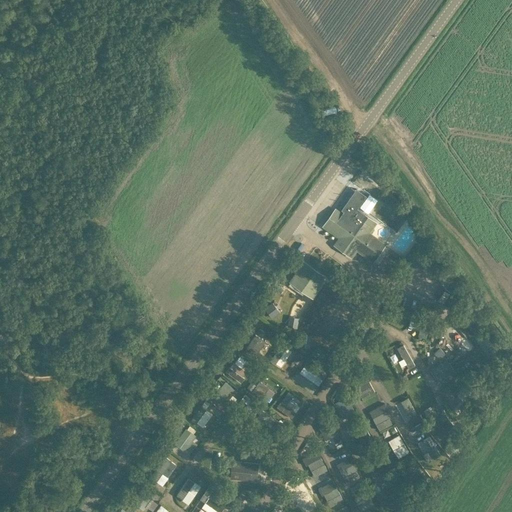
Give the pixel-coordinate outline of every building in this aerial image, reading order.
[(365,236),(375,222),(357,209),(362,202),(352,195),(341,209),(343,211),(342,213),(336,208),(333,212),(324,226),(340,237),(335,244),(350,255),(355,249),(372,262),(382,248),(365,236)] [(411,253),(402,261),(414,273),(422,265),(418,261),(428,252),(425,248),(416,255),(414,252),(412,254),(411,253)] [(326,278),(304,262),(288,285),(302,295),(305,292),(312,297),(326,278)] [(318,327),(346,284),(332,274),(304,318),(318,327)] [(279,284),(275,290),(280,293),(284,287),(279,284)] [(461,304),(466,311),(461,315),(465,321),(471,330),(485,320),(469,299),(461,304)] [(280,311),(272,302),(264,308),(272,318),(280,311)] [(299,317),(289,316),(287,326),(297,328),(299,317)] [(422,323),(421,328),(439,333),(441,327),(443,321),(419,316),(418,322),(422,323)] [(425,338),(427,332),(419,329),(417,336),(425,338)] [(492,361),(505,351),(490,330),(477,341),(492,361)] [(480,331),(473,335),(475,339),(482,334),(480,331)] [(255,334),(245,349),(256,355),(265,341),(255,334)] [(305,347),(309,347),(308,349),(328,352),(330,338),(306,335),(305,347)] [(281,342),(270,360),(281,366),(292,349),(281,342)] [(401,369),(413,365),(405,343),(393,348),(401,369)] [(440,346),(433,352),(438,358),(445,353),(440,346)] [(507,352),(501,356),(505,363),(511,359),(507,352)] [(234,363),(242,366),(245,359),(237,356),(234,363)] [(455,370),(451,364),(450,364),(446,359),(432,370),(439,381),(455,370)] [(300,373),(305,376),(309,370),(322,379),(326,373),(308,361),(300,373)] [(389,367),(384,370),(386,373),(381,376),(388,388),(398,382),(389,367)] [(481,370),(475,375),(479,380),(485,375),(481,370)] [(375,392),(369,377),(357,382),(363,397),(375,392)] [(212,396),(223,405),(236,390),(225,381),(212,396)] [(267,402),(271,397),(265,392),(268,387),(259,381),(252,390),(267,402)] [(251,382),(247,387),(251,390),(255,385),(251,382)] [(462,400),(456,406),(462,410),(478,393),(467,383),(457,395),(462,400)] [(335,402),(344,420),(355,415),(344,390),(336,394),(339,400),(335,402)] [(208,392),(204,397),(208,400),(212,395),(208,392)] [(254,416),(261,406),(252,398),(251,399),(244,394),(241,399),(247,404),(244,409),(254,416)] [(403,419),(415,413),(408,397),(396,402),(403,419)] [(289,407),(296,411),(301,404),(294,400),(289,407)] [(384,402),(366,413),(378,431),(392,422),(385,411),(388,409),(384,402)] [(263,409),(255,420),(259,423),(267,429),(270,429),(275,426),(276,425),(279,421),(263,409)] [(446,414),(429,427),(434,434),(436,433),(439,436),(454,425),(446,414)] [(329,419),(318,425),(325,439),(336,433),(329,419)] [(196,435),(186,427),(174,443),(182,449),(187,448),(196,435)] [(398,434),(387,439),(397,457),(408,452),(398,434)] [(150,477),(163,485),(177,464),(164,455),(150,477)] [(346,481),(358,475),(353,464),(355,463),(351,455),(337,462),(346,481)] [(313,475),(326,470),(321,456),(308,461),(313,475)] [(256,480),(258,463),(232,461),(230,477),(256,480)] [(413,462),(401,473),(405,478),(402,480),(407,485),(421,470),(413,462)] [(187,503),(201,485),(189,476),(175,495),(187,503)] [(143,483),(141,487),(148,493),(151,489),(143,483)] [(207,489),(211,492),(215,487),(210,484),(207,489)] [(365,484),(351,490),(360,510),(373,504),(365,484)] [(330,506),(344,499),(337,486),(323,493),(330,506)] [(137,506),(143,510),(153,497),(142,489),(132,502),(137,506)] [(389,511),(403,502),(395,490),(380,501),(387,511),(389,511)] [(239,506),(246,496),(241,493),(234,503),(239,506)] [(208,495),(200,506),(208,511),(219,511),(223,507),(208,495)] [(403,505),(407,510),(412,506),(409,501),(403,505)]
